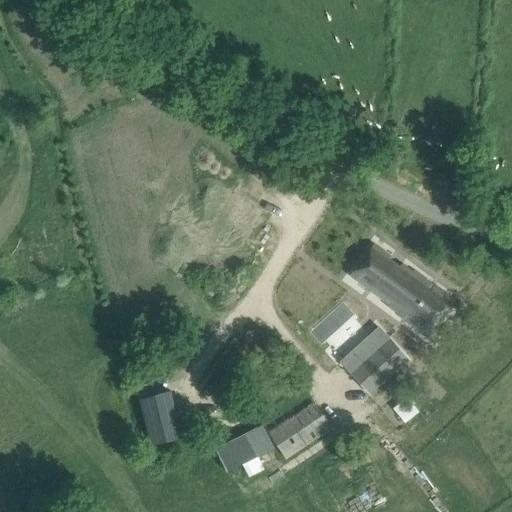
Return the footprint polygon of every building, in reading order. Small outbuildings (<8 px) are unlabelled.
[(224,210),(234,184),(172,160),(168,170),(160,167),(166,153),(115,133),(106,155),(155,174),(144,202),(153,206),(144,229),(202,251),(211,229),(179,217),(187,195),(224,210)] [(374,245),(350,275),(379,297),(382,293),(398,305),(394,310),(402,317),(402,318),(402,319),(404,317),(407,319),(405,321),(427,338),(455,300),(414,271),(412,273),(401,264),(399,268),(389,259),(391,256),(374,245)] [(352,352),(341,362),(370,394),(408,360),(388,338),(362,362),(352,352)] [(211,364),(216,372),(240,362),(236,353),(211,364)] [(275,366),(240,391),(253,410),(289,385),(275,366)] [(183,438),(171,390),(139,398),(151,446),(183,438)] [(408,396),(394,407),(405,422),(419,411),(408,396)] [(317,401),(269,433),(287,459),(334,427),(317,401)] [(241,405),(226,412),(231,421),(242,415),(242,413),(245,412),(241,405)]
